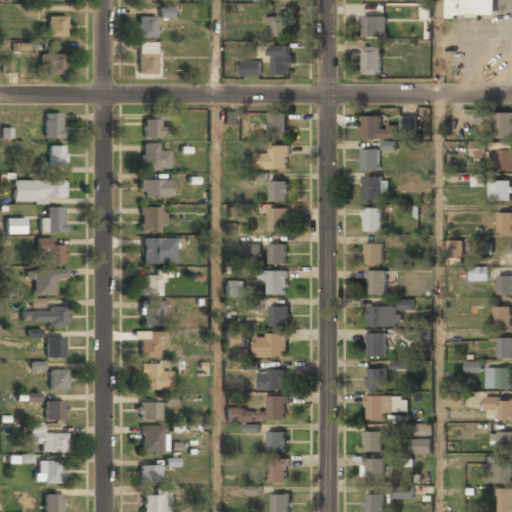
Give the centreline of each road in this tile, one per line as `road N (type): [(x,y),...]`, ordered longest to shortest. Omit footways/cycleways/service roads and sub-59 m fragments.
road 1 (residential): [(327,0),(329,511)]
road 2 (residential): [(511,95),(0,95)]
road 3 (residential): [(104,0),(104,511)]
